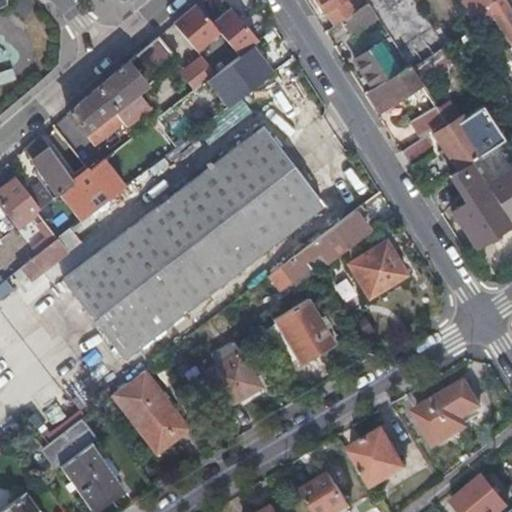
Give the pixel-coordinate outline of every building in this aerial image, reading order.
[(319,0),(325,9),(339,0),(319,0)] [(350,0),(339,0),(325,9),(335,24),(343,19),(357,10),(350,0)] [(460,0),(473,19),(487,11),(484,6),(480,0),(460,0)] [(511,9),(506,0),(494,0),(488,4),(511,41),(511,43),(511,45),(511,46),(511,9)] [(380,17),(370,1),(357,10),(343,19),(353,34),(380,17)] [(197,2),(157,36),(177,60),(179,63),(201,44),(219,70),(259,38),(232,4),(212,21),(197,2)] [(401,49),(398,45),(391,34),(383,39),(393,54),(401,49)] [(132,95),(177,60),(157,36),(96,88),(113,110),(132,95)] [(409,62),(401,49),(393,54),(383,39),(383,38),(355,56),(365,70),(368,76),(374,85),(409,62)] [(422,81),(412,67),(409,62),(374,85),(368,88),(380,108),(422,81)] [(363,80),(368,76),(365,70),(360,74),(363,80)] [(436,79),(425,87),(435,102),(437,105),(437,106),(449,98),(436,79)] [(124,123),(113,110),(96,88),(68,112),(95,144),(124,123)] [(144,109),(132,95),(113,110),(124,123),(144,109)] [(437,105),(435,102),(411,117),(421,134),(445,118),(437,106),(437,105)] [(471,160),(486,150),(463,114),(435,132),(444,145),(450,155),(459,168),(471,160)] [(125,355),(323,204),(262,125),(63,276),(125,355)] [(402,149),(411,163),(433,149),(434,144),(427,133),(402,149)] [(40,209),(75,182),(54,153),(41,135),(24,150),(48,181),(30,195),(40,209)] [(450,155),(444,145),(439,148),(445,158),(450,155)] [(459,168),(449,174),(467,202),(453,211),(476,245),(511,221),(511,220),(471,160),(459,168)] [(0,189),(0,206),(17,227),(28,218),(17,204),(25,198),(11,181),(0,189)] [(318,251),(327,262),(369,230),(360,218),(368,212),(361,203),(257,283),(269,298),(280,289),(281,290),(293,281),(311,267),(310,265),(306,261),(318,251)] [(26,276),(30,281),(80,243),(69,229),(14,272),(22,280),(26,276)] [(346,261),(367,294),(406,271),(384,237),(346,261)] [(318,251),(306,261),(310,265),(314,262),(319,268),(327,262),(318,251)] [(275,316),(302,362),(336,342),(309,296),(275,316)] [(256,332),(249,320),(237,330),(243,340),(256,332)] [(231,335),(210,350),(218,362),(239,349),(231,335)] [(239,349),(218,362),(206,369),(227,405),(262,385),(254,372),(259,369),(253,359),(248,362),(240,348),(239,349)] [(130,411),(163,387),(147,366),(115,391),(130,411)] [(415,412),(433,446),(465,428),(460,418),(478,408),(465,384),(415,412)] [(192,425),(163,387),(130,411),(160,449),(192,425)] [(57,409),(35,426),(48,443),(70,426),(57,409)] [(59,464),(60,465),(92,440),(94,439),(79,419),(70,426),(48,443),(44,446),(59,464)] [(348,451),(370,488),(405,467),(384,430),(348,451)] [(92,440),(60,465),(90,508),(123,485),(92,440)] [(301,491),(313,511),(337,511),(348,505),(329,473),(301,491)] [(484,477),(452,502),(460,511),(499,511),(507,507),(484,477)] [(39,511),(25,491),(0,510),(0,511),(39,511)]
